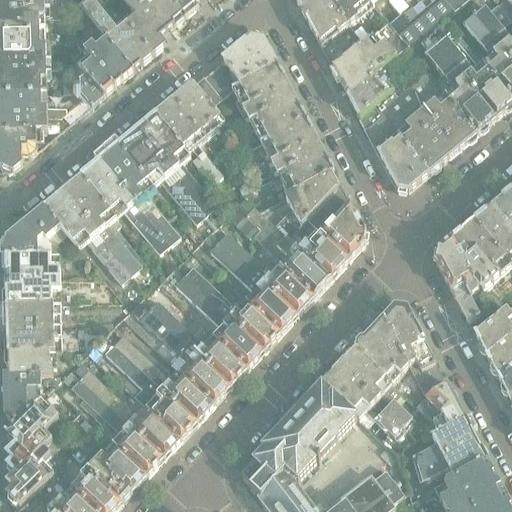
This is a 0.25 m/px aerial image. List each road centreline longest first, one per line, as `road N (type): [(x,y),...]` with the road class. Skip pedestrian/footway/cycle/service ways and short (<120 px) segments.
road 1 (residential): [(267,0),(19,202),(0,206)]
road 2 (residential): [(197,474),(399,253)]
road 3 (residential): [(399,253),(267,0)]
road 4 (residential): [(511,460),(399,253)]
road 5 (residential): [(399,253),(511,155)]
